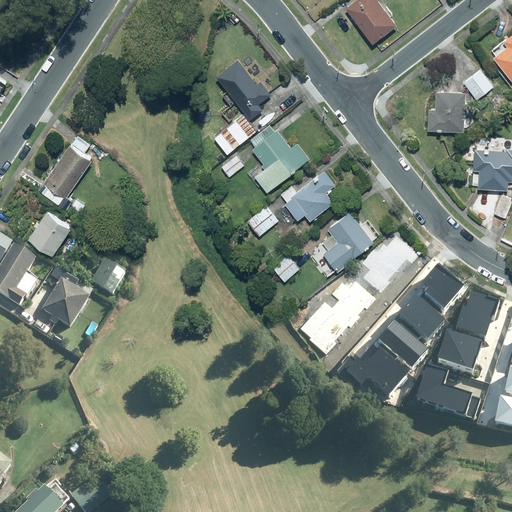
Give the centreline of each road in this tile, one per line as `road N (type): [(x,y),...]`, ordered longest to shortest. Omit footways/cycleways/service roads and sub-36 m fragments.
road 1 (residential): [(511,273),(449,235),(346,104)]
road 2 (residential): [(106,0),(0,159)]
road 3 (residential): [(479,0),(346,104)]
road 4 (residential): [(346,104),(262,0)]
